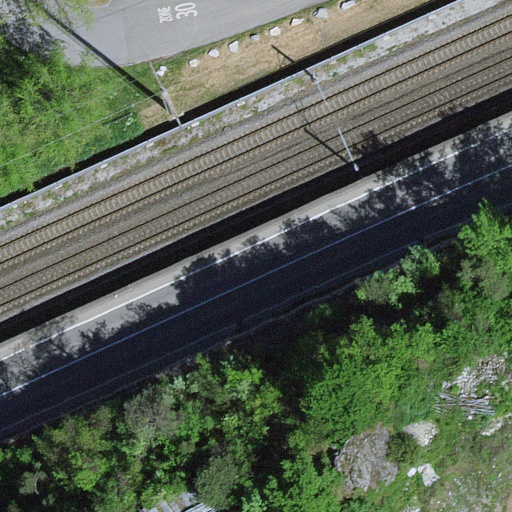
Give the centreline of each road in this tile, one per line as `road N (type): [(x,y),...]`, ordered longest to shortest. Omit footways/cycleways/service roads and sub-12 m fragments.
road 1 (primary): [(0,405),(511,162)]
road 2 (residential): [(265,0),(168,34),(113,43),(72,38),(6,0)]
